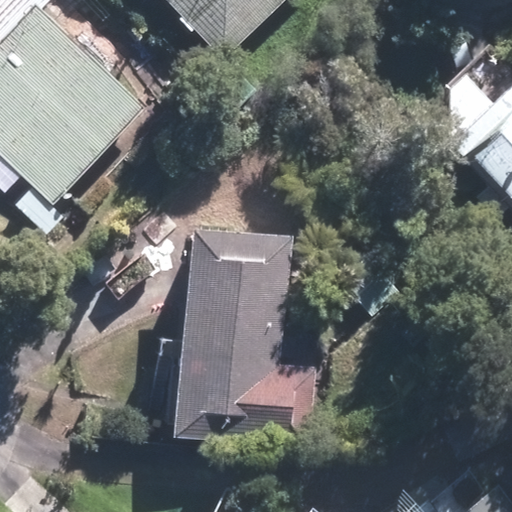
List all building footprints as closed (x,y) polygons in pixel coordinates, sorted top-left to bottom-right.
[(110,72),(34,1),(34,0),(0,0),(0,150),(50,198),(151,92),(119,63),(110,72)] [(285,0),(174,0),(228,55),(285,0)] [(511,78),(456,131),(511,191),(511,78)] [(298,225),(197,216),(179,426),(309,437),(316,361),(286,359),(298,225)] [(493,400),(435,423),(452,469),(511,447),(493,400)] [(487,497),(468,473),(420,511),(511,511),(511,491),(505,482),(487,497)]
